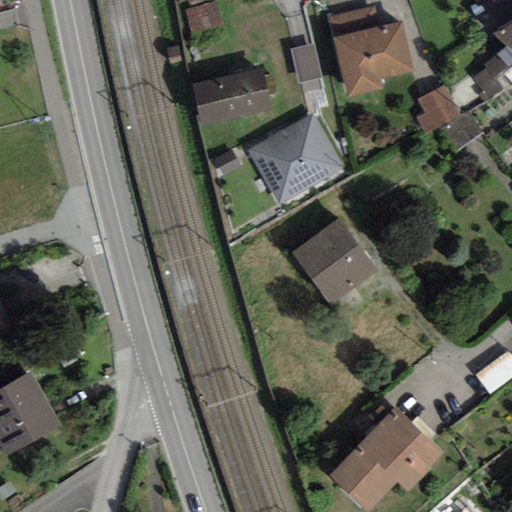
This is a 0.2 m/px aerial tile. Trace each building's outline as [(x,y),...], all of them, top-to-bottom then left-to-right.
[(209,0),(202,0),(189,3),(196,33),(217,29),(209,0)] [(400,21),(338,35),(350,90),(381,83),(379,76),(411,68),(400,21)] [(511,43),(511,21),(501,30),(511,43)] [(193,88),(200,118),(266,101),(259,72),(193,88)] [(420,115),(427,130),(457,114),(443,87),(422,98),(428,111),(420,115)] [(313,117),(252,148),(278,197),(339,166),(313,117)] [(291,251),(327,302),(371,271),(336,220),(291,251)] [(511,350),(480,373),(494,392),(511,379),(511,350)] [(22,374),(0,385),(0,441),(7,454),(53,429),(22,374)] [(390,410),(329,475),(364,507),(392,476),(403,487),(435,452),(390,410)]
